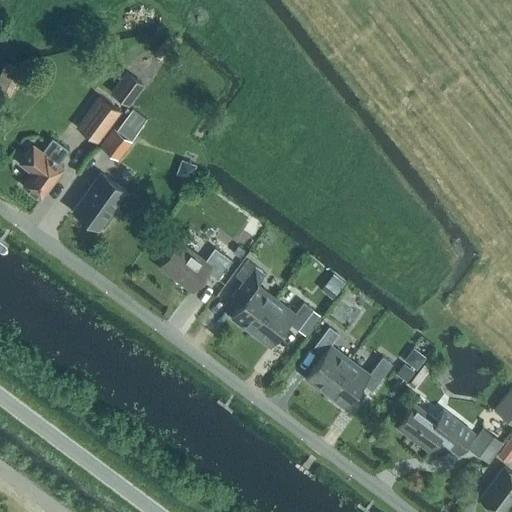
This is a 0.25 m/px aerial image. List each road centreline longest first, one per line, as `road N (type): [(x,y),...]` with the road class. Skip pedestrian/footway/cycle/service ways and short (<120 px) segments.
road 1 (residential): [(405,511),(0,208)]
road 2 (unclassified): [(153,511),(0,396)]
